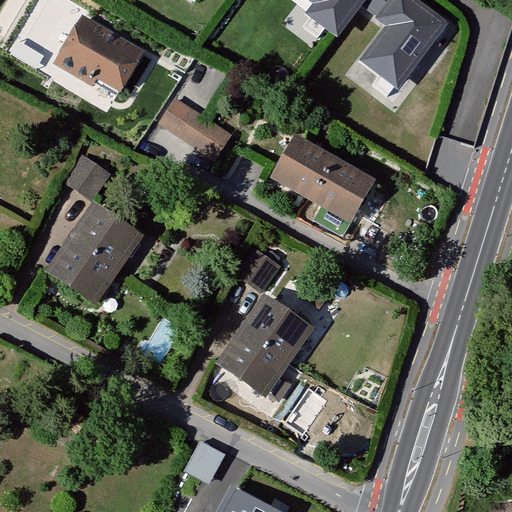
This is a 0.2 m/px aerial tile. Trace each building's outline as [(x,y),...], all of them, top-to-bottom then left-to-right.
[(367,0),(308,0),(313,4),(306,14),(338,38),(367,0)] [(450,25),(416,0),(390,0),(376,20),(386,28),(359,63),(399,93),(450,25)] [(140,54),(73,16),(46,64),(112,102),(140,54)] [(232,134),(183,102),(164,131),(213,163),(232,134)] [(369,186),(290,139),(264,182),(343,229),(369,186)] [(95,197),(114,171),(86,151),(67,177),(95,197)] [(146,235),(98,203),(49,275),(98,307),(146,235)] [(271,285),(281,256),(252,246),(242,275),(271,285)] [(316,330),(266,295),(214,368),(264,403),(316,330)] [(271,511),(280,496),(226,468),(202,511),(271,511)]
